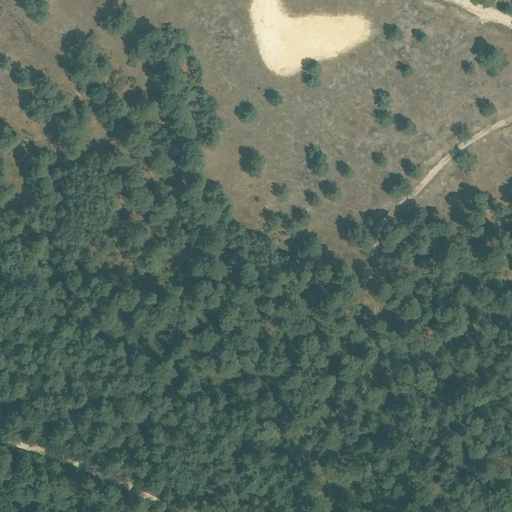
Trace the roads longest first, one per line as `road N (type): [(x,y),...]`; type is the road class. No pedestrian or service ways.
road 1 (track): [(319,439),(290,403),(181,363),(145,313),(115,225),(125,153),(4,0)]
road 2 (unknown): [(306,511),(319,439),(368,379),(380,334),(381,225),(422,182),(511,117)]
road 3 (track): [(0,433),(47,444),(172,511)]
